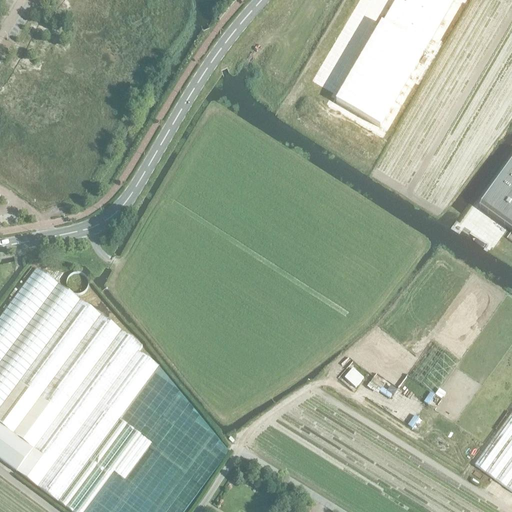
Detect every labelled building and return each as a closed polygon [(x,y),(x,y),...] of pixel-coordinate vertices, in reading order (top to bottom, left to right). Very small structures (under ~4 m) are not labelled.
[(396,0),(340,97),(336,104),(379,129),(454,0),(408,0),(406,4),(397,0),(396,0)] [(17,88),(0,115),(0,167),(39,192),(85,120),(66,108),(70,103),(25,76),(17,88)] [(511,162),(479,208),(511,231),(511,162)] [(0,318),(0,460),(69,511),(184,511),(229,452),(159,368),(139,353),(142,348),(37,269),(0,318)] [(364,380),(353,370),(345,379),(356,389),(364,380)] [(511,492),(511,414),(475,466),(511,492)]
